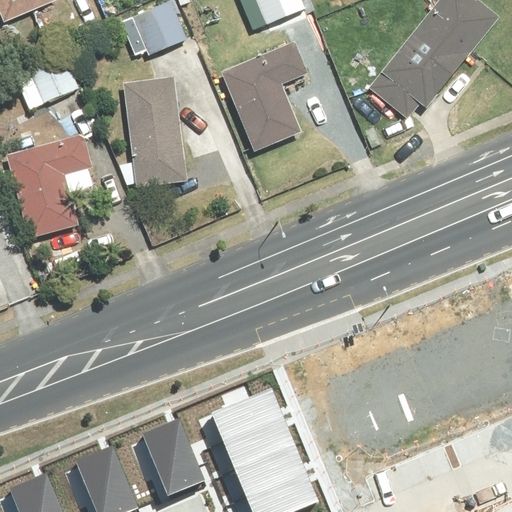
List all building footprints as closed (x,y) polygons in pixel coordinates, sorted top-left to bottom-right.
[(54,0),(0,0),(0,20),(3,27),(57,5),(54,0)] [(171,0),(132,16),(149,57),(188,42),(171,0)] [(301,0),(257,0),(269,26),(306,10),(301,0)] [(425,114),(498,22),(471,0),(436,0),(366,89),(407,121),(417,108),(425,114)] [(295,46),(220,75),(253,157),(302,137),(283,89),(308,79),(295,46)] [(20,93),(28,111),(78,88),(63,55),(29,71),(36,86),(20,93)] [(186,184),(173,79),(121,85),(134,190),(186,184)] [(82,138),(5,159),(28,242),(78,228),(64,179),(91,172),(82,138)] [(272,389),(212,415),(253,511),(292,511),(319,501),(272,389)] [(141,435),(165,496),(205,481),(181,420),(141,435)] [(76,461),(95,511),(125,511),(139,507),(115,446),(76,461)] [(10,490),(18,511),(61,511),(47,475),(10,490)]
